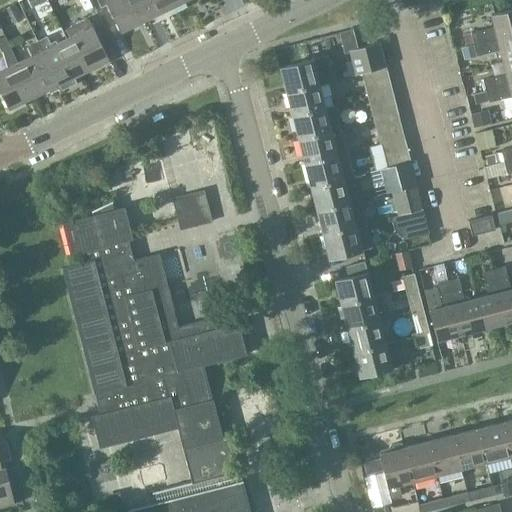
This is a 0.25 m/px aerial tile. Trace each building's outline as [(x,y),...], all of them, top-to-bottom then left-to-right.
[(46,0),(49,12),(71,5),(69,0),(46,0)] [(145,20),(134,0),(96,0),(100,7),(106,4),(120,32),(145,20)] [(134,0),(145,20),(169,8),(165,0),(134,0)] [(186,0),(165,0),(169,8),(186,0)] [(474,44),(511,34),(511,9),(490,15),(494,27),(471,33),(474,44)] [(65,39),(82,74),(107,61),(91,27),(87,18),(65,29),(69,38),(65,39)] [(503,62),(511,59),(511,34),(474,44),(477,55),(499,49),(503,62)] [(82,74),(65,39),(51,46),(46,37),(36,42),(57,86),(59,85),(61,90),(76,83),(74,78),(82,74)] [(16,63),(33,97),(57,86),(41,51),(36,42),(29,45),(27,46),(31,56),(16,63)] [(356,73),(362,71),(385,66),(379,42),(356,48),(350,50),(356,73)] [(284,91),(318,82),(313,59),(278,68),(284,91)] [(486,91),(511,83),(511,59),(503,62),(505,73),(483,79),(486,91)] [(0,92),(8,109),(33,97),(16,63),(0,71),(0,92)] [(368,95),(391,90),(385,66),(362,71),(368,95)] [(290,116),(325,107),(318,82),(284,91),(290,116)] [(511,83),(486,91),(488,101),(511,95),(511,99),(511,83)] [(374,118),(397,113),(391,90),(368,95),(374,118)] [(330,130),(339,128),(337,120),(338,119),(339,116),(337,109),(335,107),(334,107),(333,105),(325,107),(290,116),(296,138),(330,130)] [(463,119),(477,118),(477,106),(463,107),(463,119)] [(381,143),(404,138),(397,113),(374,118),(381,143)] [(478,126),(464,130),(469,147),(483,143),(478,126)] [(302,163),(337,154),(346,152),(339,128),(330,130),(296,138),(302,163)] [(387,167),(410,161),(404,138),(381,143),(387,167)] [(358,142),(363,166),(376,163),(370,140),(358,142)] [(504,161),(511,159),(511,146),(501,150),(504,161)] [(308,187),(343,178),(337,154),(302,163),(308,187)] [(473,165),(478,175),(496,167),(491,157),(473,165)] [(148,159),(135,162),(138,179),(151,177),(148,159)] [(392,190),(415,184),(410,161),(387,167),(392,190)] [(314,210),(359,198),(353,175),(343,178),(308,187),(314,210)] [(483,200),(501,196),(498,181),(480,185),(483,200)] [(398,213),(421,207),(415,184),(392,190),(398,213)] [(320,233),(365,222),(359,198),(314,210),(320,233)] [(156,278),(150,256),(132,261),(128,241),(132,240),(131,238),(129,239),(121,208),(123,207),(123,206),(113,208),(111,200),(90,210),(91,214),(60,222),(61,223),(63,223),(71,254),(69,255),(69,256),(77,254),(79,263),(61,268),(93,394),(95,393),(100,413),(90,416),(98,448),(175,428),(189,483),(150,493),(150,494),(152,494),(155,503),(125,510),(126,511),(136,509),(136,511),(249,511),(241,479),(231,482),(226,462),(232,451),(229,439),(231,439),(231,438),(220,440),(211,402),(213,402),(212,401),(210,401),(210,399),(201,366),(245,354),(237,322),(222,326),(219,316),(177,327),(168,329),(166,320),(175,318),(164,276),(156,278)] [(190,201),(174,205),(178,221),(194,217),(190,201)] [(421,207),(398,213),(404,237),(427,232),(421,207)] [(472,235),(495,229),(491,214),(468,220),(472,235)] [(365,222),(320,233),(326,257),(371,246),(365,222)] [(185,269),(183,265),(199,258),(190,240),(157,256),(167,277),(185,269)] [(338,305),(373,296),(364,261),(345,266),(348,277),(332,281),(338,305)] [(511,320),(511,288),(510,289),(504,266),(493,269),(506,322),(511,320)] [(483,328),(506,322),(493,269),(482,272),(487,294),(475,298),(483,328)] [(404,289),(416,286),(413,274),(401,277),(404,289)] [(483,328),(475,298),(463,301),(457,278),(446,281),(460,334),(483,328)] [(436,340),(460,334),(446,281),(436,284),(442,306),(428,310),(436,340)] [(410,313),(423,309),(416,286),(404,289),(410,313)] [(344,329),(379,319),(373,296),(338,305),(344,329)] [(416,335),(428,332),(423,309),(410,313),(416,335)] [(350,352),(385,343),(379,319),(344,329),(350,352)] [(428,332),(416,335),(420,350),(432,347),(428,332)] [(385,343),(350,352),(357,376),(400,365),(394,341),(385,343)] [(509,456),(511,455),(511,419),(500,422),(509,456)] [(484,463),(509,456),(500,422),(476,429),(484,463)] [(460,469),(484,463),(476,429),(452,435),(460,469)] [(436,475),(460,469),(452,435),(427,441),(436,475)] [(411,482),(436,475),(427,441),(403,448),(411,482)] [(403,448),(399,449),(398,446),(395,443),(387,445),(385,449),(386,452),(378,454),(389,499),(400,497),(397,485),(411,482),(403,448)] [(0,507),(13,504),(3,468),(0,468),(0,507)] [(511,494),(511,480),(490,486),(493,495),(502,493),(503,497),(511,494)] [(468,501),(493,495),(490,486),(466,493),(468,501)] [(444,508),(468,501),(466,493),(442,499),(444,508)] [(419,511),(427,511),(444,508),(442,499),(418,505),(419,511)] [(419,511),(418,505),(416,506),(415,502),(392,508),(392,511),(419,511)]
